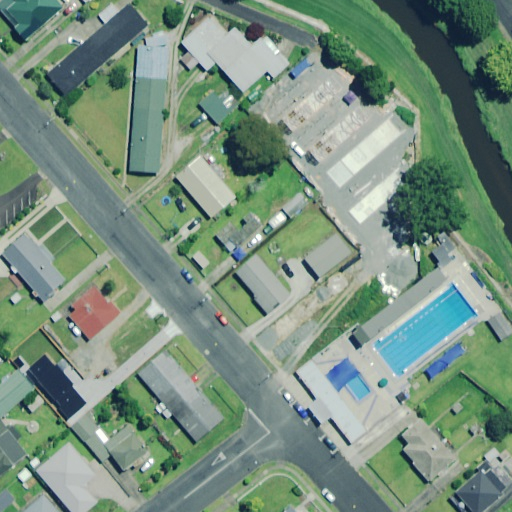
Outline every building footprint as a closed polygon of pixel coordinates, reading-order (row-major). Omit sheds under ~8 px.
[(64,10),(55,0),(0,0),(0,10),(24,41),(64,10)] [(149,24),(130,2),(119,12),(112,4),(99,16),(105,24),(47,75),(66,97),(149,24)] [(225,73),(253,46),(235,27),(225,37),(207,19),(181,44),(188,51),(179,59),(190,70),(199,62),(207,71),(215,63),(225,73)] [(161,173),(172,37),(151,35),(150,45),(139,44),(129,170),(161,173)] [(253,46),(225,73),(243,92),(266,71),(274,79),(290,64),(280,54),(278,57),(261,39),(253,46)] [(240,104),(227,90),(218,98),(213,92),(199,105),(217,125),(240,104)] [(374,101),(365,109),(353,121),(373,142),(394,121),(374,101)] [(340,136),(307,103),(293,117),(278,102),(254,125),(272,143),(276,140),(307,170),(322,155),(340,136)] [(210,168),(201,157),(176,178),(211,218),(235,198),(221,181),(227,175),(216,162),(210,168)] [(309,202),(301,192),(283,209),(291,218),(309,202)] [(262,226),(250,212),(242,220),(246,224),(237,232),(229,224),(216,236),(231,253),(262,226)] [(199,228),(192,219),(177,232),(184,241),(199,228)] [(28,233),(3,254),(41,299),(66,278),(28,233)] [(352,254),(337,234),(305,259),(320,279),(352,254)] [(423,280),(431,291),(445,280),(438,271),(452,260),(441,246),(430,255),(439,267),(423,280)] [(290,295),(257,255),(236,273),(255,296),(253,297),(267,314),(290,295)] [(431,291),(423,280),(363,327),(372,338),(431,291)] [(121,314),(97,285),(72,307),(75,311),(69,317),(90,341),(121,314)] [(511,334),(511,330),(500,312),(488,321),(502,341),(511,334)] [(404,400),(350,328),(294,371),(348,442),(404,400)] [(197,443),(224,419),(170,356),(165,351),(138,375),(162,402),(156,408),(166,420),(172,415),(197,443)] [(82,373),(69,358),(45,379),(59,394),(82,373)] [(34,390),(17,371),(0,385),(0,418),(0,419),(34,390)] [(45,402),(39,395),(27,406),(33,413),(45,402)] [(110,441),(86,414),(71,428),(103,463),(111,456),(125,472),(149,449),(127,426),(110,441)] [(0,473),(26,453),(0,419),(0,473)] [(456,461),(423,419),(401,436),(408,445),(402,450),(428,483),(456,461)] [(96,476),(69,444),(43,466),(36,472),(71,511),(86,511),(96,503),(83,488),(96,476)] [(475,469),(478,472),(455,493),(471,511),(482,511),(510,488),(488,464),(498,455),(493,449),(483,458),(486,460),(475,469)] [(0,511),(2,511),(16,500),(6,489),(0,494),(0,511)] [(59,511),(45,495),(25,511),(59,511)]
